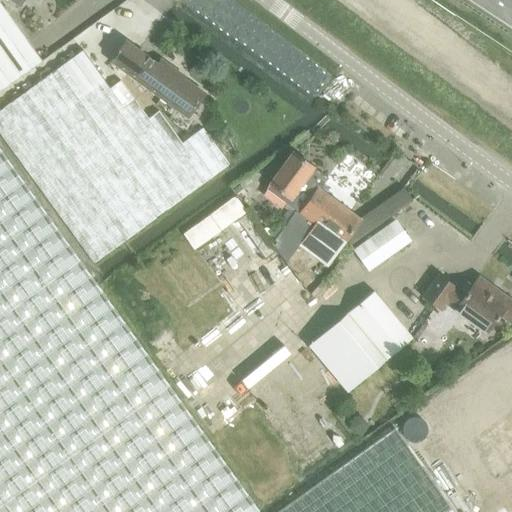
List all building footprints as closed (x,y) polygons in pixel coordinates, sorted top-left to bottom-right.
[(8,0),(20,8),(21,6),(26,0),(34,0),(39,3),(41,0),(8,0)] [(213,21),(217,14),(206,7),(210,0),(214,3),(215,0),(185,0),(184,2),(213,21)] [(0,5),(0,92),(20,78),(19,76),(37,63),(39,61),(40,61),(0,5)] [(125,42),(109,64),(187,119),(203,96),(175,76),(177,73),(161,62),(158,65),(134,48),(131,46),(128,44),(125,42)] [(81,50),(0,109),(0,136),(92,263),(227,165),(201,130),(181,144),(158,112),(147,120),(120,82),(109,90),(81,50)] [(303,57),(291,83),(312,92),(323,66),(303,57)] [(0,511),(253,511),(258,509),(256,507),(91,276),(0,148),(0,511)] [(292,153),(269,185),(299,207),(272,244),(285,264),(300,244),(328,265),(342,245),(343,246),(349,248),(413,202),(407,194),(403,188),(400,190),(391,197),(359,220),(319,191),(328,179),(292,153)] [(246,194),(240,185),(232,191),(238,200),(246,194)] [(234,196),(182,234),(193,250),(245,212),(234,196)] [(246,214),(237,221),(264,258),(273,252),(246,214)] [(394,221),(354,251),(369,271),(409,241),(394,221)] [(181,248),(162,262),(190,301),(210,287),(181,248)] [(438,274),(421,298),(441,312),(446,304),(473,323),(472,325),(486,335),(501,314),(510,321),(511,318),(511,297),(498,288),(491,297),(473,284),(465,296),(455,288),(456,287),(438,274)] [(373,293),(311,345),(348,390),(411,338),(373,293)] [(511,511),(511,345),(371,445),(372,448),(282,511),(511,511)] [(174,372),(191,392),(206,380),(189,359),(174,372)]
